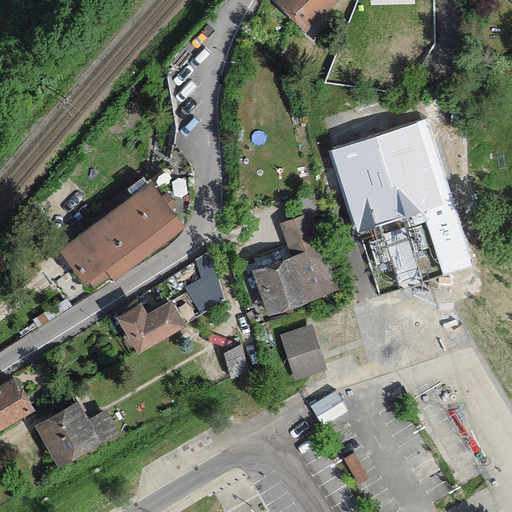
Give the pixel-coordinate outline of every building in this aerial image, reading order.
[(279,0),(303,24),(327,0),(279,0)] [(263,136),(263,96),(242,96),(242,136),(263,136)] [(416,124),(332,151),(360,240),(378,295),(395,290),(423,281),(444,274),(475,264),(457,208),(454,200),(434,139),(423,142),(416,124)] [(145,176),(130,186),(135,193),(64,247),(86,277),(107,261),(114,271),(180,223),(145,176)] [(279,223),(290,253),(314,245),(303,215),(279,223)] [(329,285),(314,245),(290,253),(292,258),(305,293),(329,285)] [(211,252),(197,261),(208,304),(225,298),(211,252)] [(292,258),(257,271),(271,306),(305,293),(292,258)] [(140,306),(125,316),(142,342),(180,319),(168,301),(145,315),(140,306)] [(310,328),(288,335),(297,374),(321,368),(310,328)] [(239,343),(223,348),(231,377),(247,368),(239,343)] [(12,378),(0,384),(0,422),(28,406),(12,378)] [(209,389),(204,380),(193,386),(198,395),(209,389)] [(73,401),(59,409),(60,412),(39,425),(59,459),(95,438),(73,401)]
